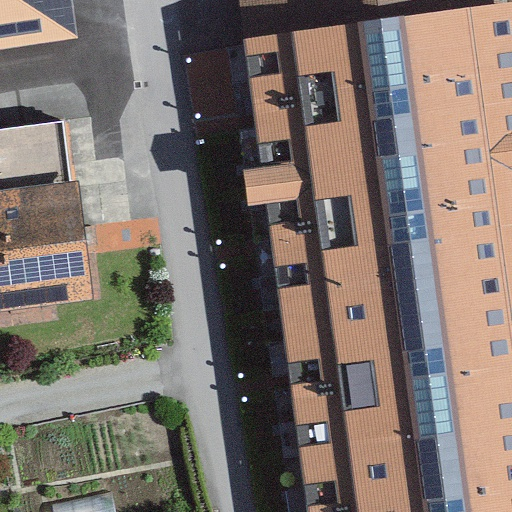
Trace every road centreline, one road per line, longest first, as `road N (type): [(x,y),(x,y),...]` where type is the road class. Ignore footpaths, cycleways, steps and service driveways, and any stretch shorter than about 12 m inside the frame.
road 1 (residential): [(161,0),(250,511)]
road 2 (unknown): [(220,337),(0,397)]
